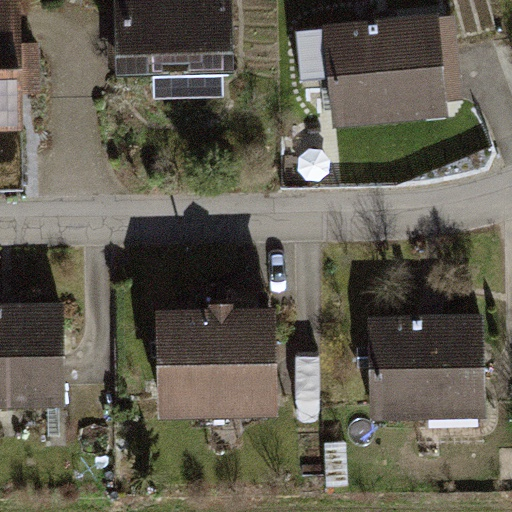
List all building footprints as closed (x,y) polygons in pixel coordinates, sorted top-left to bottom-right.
[(17,0),(0,0),(0,141),(27,141),(26,103),(45,103),(43,54),(18,55),(17,0)] [(117,0),(119,79),(244,77),(242,0),(117,0)] [(461,20),(324,34),(335,136),(454,123),(452,102),(469,100),(461,20)] [(68,314),(0,314),(0,415),(68,415),(68,314)] [(277,317),(158,318),(160,431),(279,429),(277,317)] [(487,327),(374,327),(374,425),(487,425),(487,327)]
